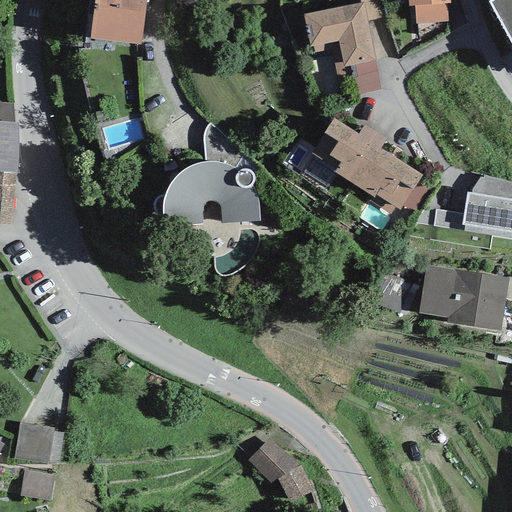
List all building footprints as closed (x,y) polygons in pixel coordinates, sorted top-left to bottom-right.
[(144,0),(93,0),(89,37),(139,44),(144,0)] [(449,0),(407,0),(408,7),(414,6),(415,24),(448,22),(446,4),(450,4),(449,0)] [(511,0),(487,0),(488,2),(511,44),(511,0)] [(343,67),(375,61),(363,2),(302,15),(309,48),(337,42),(343,67)] [(0,121),(14,123),(12,104),(0,102),(0,121)] [(400,210),(422,175),(380,149),(386,139),(364,125),(358,134),(333,119),(324,133),(337,142),(329,155),(340,163),(334,173),(373,197),(370,202),(390,215),(395,207),(400,210)] [(0,121),(0,171),(15,173),(17,173),(18,146),(17,123),(14,123),(0,121)] [(232,166),(234,168),(243,154),(210,124),(207,127),(204,131),(203,136),(205,163),(213,162),(220,163),(232,166)] [(163,222),(164,229),(202,224),(201,208),(204,204),(209,202),(214,202),(221,208),(221,222),(260,221),(259,215),(259,208),(259,202),(257,198),(254,191),(251,186),(254,183),(254,179),(254,175),(250,171),(247,169),(243,169),(239,171),(237,170),(234,168),(232,166),(220,163),(213,162),(205,163),(198,164),(190,167),(181,173),(173,180),(169,187),(164,195),(163,204),(163,214),(163,222)] [(0,223),(10,225),(15,173),(0,171),(0,223)] [(511,183),(483,175),(483,178),(480,178),(472,190),(472,193),(466,193),(463,214),(425,209),(415,224),(511,238),(511,183)] [(446,323),(501,331),(508,279),(454,269),(454,270),(427,266),(418,313),(447,318),(446,323)] [(54,427),(19,423),(15,459),(50,463),(54,427)] [(297,466),(269,440),(249,461),(273,484),(281,505),(308,495),(297,466)] [(50,500),(53,476),(24,472),(21,496),(50,500)]
